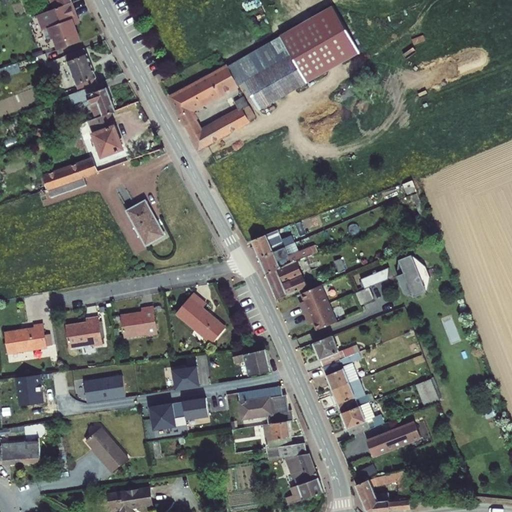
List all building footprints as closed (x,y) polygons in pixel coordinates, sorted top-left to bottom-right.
[(43,0),(47,10),(65,4),(64,0),(43,0)] [(47,10),(30,16),(33,22),(68,11),(65,4),(47,10)] [(68,11),(33,22),(36,31),(40,30),(44,39),(46,38),(50,51),(74,43),(67,25),(66,21),(71,19),(68,11)] [(298,82),(273,40),(228,64),(236,79),(253,109),(298,82)] [(79,50),(59,58),(72,92),(92,85),(79,50)] [(236,79),(228,64),(165,99),(182,129),(193,122),(188,113),(233,87),(230,83),(236,79)] [(104,115),(110,112),(101,89),(98,90),(96,83),(92,85),(72,92),(63,96),(67,107),(77,103),(79,108),(85,106),(90,120),(104,115)] [(250,118),(238,97),(228,102),(232,110),(197,130),(186,137),(193,150),(250,118)] [(117,149),(104,115),(90,120),(82,123),(96,157),(117,149)] [(197,130),(193,122),(182,129),(186,137),(197,130)] [(87,158),(38,176),(43,189),(78,177),(92,171),(87,158)] [(80,185),(78,177),(43,189),(46,197),(80,185)] [(165,234),(147,201),(129,211),(147,244),(165,234)] [(277,245),(272,233),(246,242),(253,258),(280,247),(290,243),(288,237),(279,241),(280,244),(277,245)] [(284,259),(280,247),(253,258),(260,276),(292,264),(309,257),(307,250),(284,259)] [(408,261),(395,267),(393,279),(400,296),(410,300),(422,294),(425,279),(420,268),(408,261)] [(292,264),(260,276),(271,302),(302,288),(292,264)] [(362,278),(366,287),(391,277),(387,268),(362,278)] [(311,288),(291,297),(294,305),(292,306),(293,309),(291,310),(295,318),(319,307),(311,288)] [(364,288),(350,295),(355,306),(369,300),(364,288)] [(202,304),(190,294),(173,314),(208,343),(221,328),(198,309),(202,304)] [(105,301),(97,303),(99,311),(107,310),(105,301)] [(137,312),(116,315),(120,338),(144,334),(144,336),(153,335),(148,306),(136,308),(137,312)] [(327,326),(319,307),(295,318),(298,325),(299,324),(301,327),(303,326),(306,334),(327,326)] [(80,322),(59,326),(63,346),(86,343),(86,345),(95,344),(90,316),(79,318),(80,322)] [(27,327),(3,331),(6,353),(39,347),(35,323),(26,325),(27,327)] [(337,353),(330,337),(311,344),(320,367),(342,359),(339,352),(337,353)] [(262,351),(229,357),(231,365),(241,362),(245,377),(267,373),(262,351)] [(348,356),(342,359),(320,367),(329,390),(346,383),(339,367),(351,362),(348,356)] [(199,366),(173,370),(175,389),(201,386),(199,366)] [(121,370),(81,377),(86,402),(124,396),(121,370)] [(43,402),(40,374),(15,377),(19,406),(43,402)] [(433,402),(425,382),(412,387),(419,407),(433,402)] [(277,393),(275,383),(236,389),(233,390),(238,418),(260,414),(262,424),(284,421),(289,420),(287,408),(283,409),(280,393),(277,393)] [(353,401),(346,383),(329,390),(338,414),(357,407),(366,403),(364,397),(353,401)] [(211,415),(209,398),(188,400),(191,418),(211,415)] [(178,426),(175,403),(152,406),(156,430),(178,426)] [(364,423),(357,407),(338,414),(347,437),(367,429),(365,422),(364,423)] [(288,445),(284,421),(262,424),(258,425),(262,449),(288,445)] [(373,455),(423,440),(417,421),(367,436),(373,455)] [(129,459),(103,427),(87,440),(109,466),(106,468),(111,474),(129,459)] [(38,440),(0,442),(0,464),(39,462),(38,440)] [(160,441),(150,443),(153,459),(163,457),(160,441)] [(300,443),(288,445),(262,449),(263,459),(293,455),(302,453),(300,443)] [(304,453),(302,453),(293,455),(304,482),(289,487),(292,495),(276,501),(279,510),(320,494),(304,453)] [(411,481),(407,469),(402,470),(405,477),(406,493),(402,494),(402,498),(395,499),(395,492),(378,494),(371,479),(359,484),(370,509),(374,511),(379,511),(414,507),(411,481)] [(151,487),(110,493),(112,506),(122,504),(123,510),(133,509),(133,506),(153,503),(151,487)]
